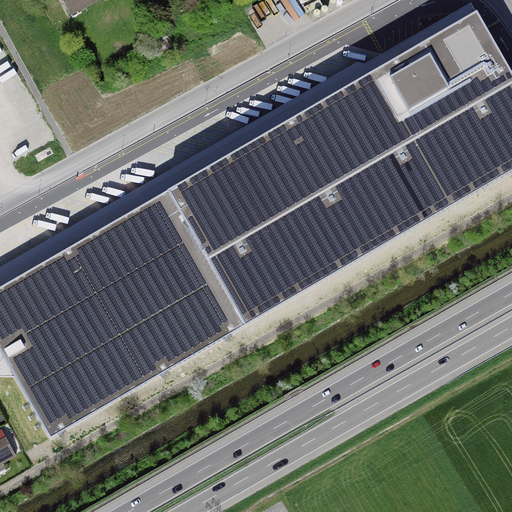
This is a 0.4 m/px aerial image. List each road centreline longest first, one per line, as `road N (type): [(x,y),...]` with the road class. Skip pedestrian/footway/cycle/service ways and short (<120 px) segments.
road 1 (track): [(34,471),(511,198)]
road 2 (motorway): [(511,293),(128,511)]
road 3 (residential): [(376,0),(0,204)]
road 4 (motorway): [(186,511),(511,326)]
road 5 (track): [(248,511),(511,360)]
